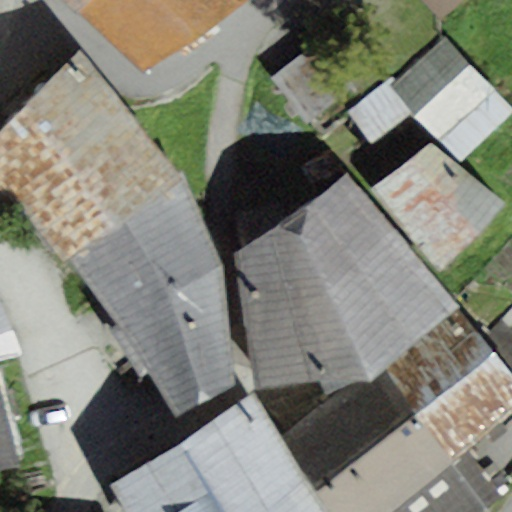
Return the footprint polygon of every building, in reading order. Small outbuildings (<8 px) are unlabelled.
[(230,0),(73,0),(159,78),(230,0)] [(433,0),(450,17),(467,0),(433,0)] [(511,115),(511,108),(444,43),(395,93),(467,162),(511,115)] [(80,72),(0,143),(0,182),(62,250),(160,160),(80,72)] [(431,133),(379,186),(452,258),(504,205),(431,133)] [(170,173),(71,258),(184,416),(242,379),(220,230),(170,173)] [(353,175),(244,238),(265,381),(395,367),(463,307),(353,175)] [(511,408),(511,361),(463,307),(395,367),(466,448),(511,408)] [(374,511),(454,462),(395,367),(293,430),(343,511),(374,511)] [(335,511),(256,388),(116,478),(136,511),(335,511)] [(0,477),(26,468),(0,395),(0,477)]
